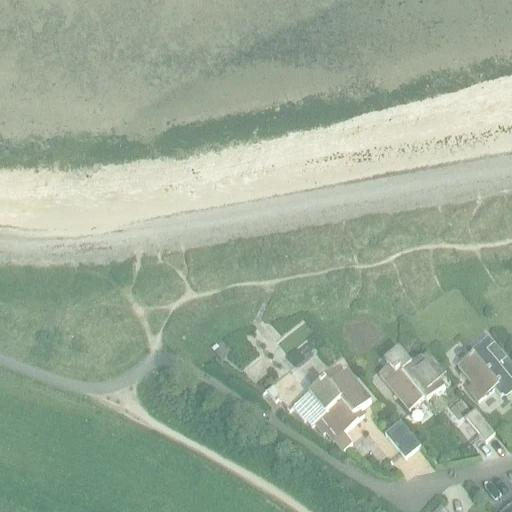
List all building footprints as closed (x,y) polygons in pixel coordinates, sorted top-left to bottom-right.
[(318,340),(300,354),(313,372),(332,357),(318,340)] [(511,389),(511,368),(495,348),(478,362),(474,357),(458,369),(473,387),(466,392),(477,406),(495,391),(501,399),(503,398),(505,400),(507,400),(511,395),(511,390),(511,389)] [(428,355),(411,369),(399,355),(386,365),(389,369),(379,377),(409,414),(424,402),(427,406),(445,391),(436,379),(443,373),(428,355)] [(325,383),(296,407),(297,408),(293,411),(304,424),(306,423),(312,430),(315,427),(323,437),(326,435),(333,444),(364,419),(360,414),(371,405),(347,375),(330,389),(325,383)] [(271,389),(266,394),(272,402),(278,397),(271,389)] [(282,404),(290,414),(293,411),(297,408),(296,407),(289,398),(282,404)] [(485,445),(496,437),(475,412),(465,420),(485,445)] [(405,462),(421,450),(401,425),(385,437),(405,462)]
